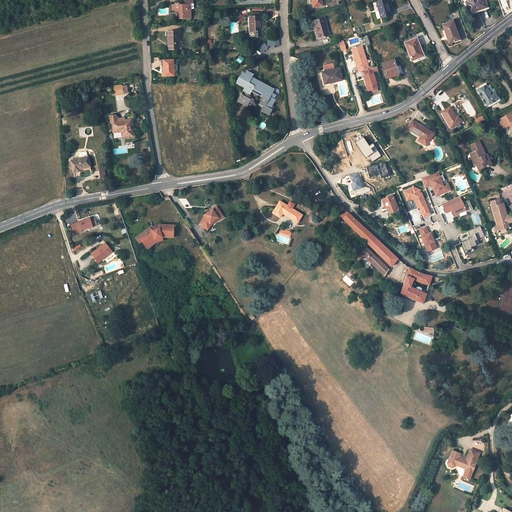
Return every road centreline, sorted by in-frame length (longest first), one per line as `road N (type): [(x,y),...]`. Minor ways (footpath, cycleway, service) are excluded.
road 1 (unclassified): [(299,136),(334,192),(415,264),(441,274),(511,264)]
road 2 (residential): [(143,0),(162,185)]
road 3 (tertiary): [(299,136),(392,111),(450,67)]
road 4 (tertiary): [(0,227),(55,206),(162,185)]
road 5 (tertiary): [(162,185),(244,171),(298,137)]
road 6 (residential): [(298,137),(284,0)]
